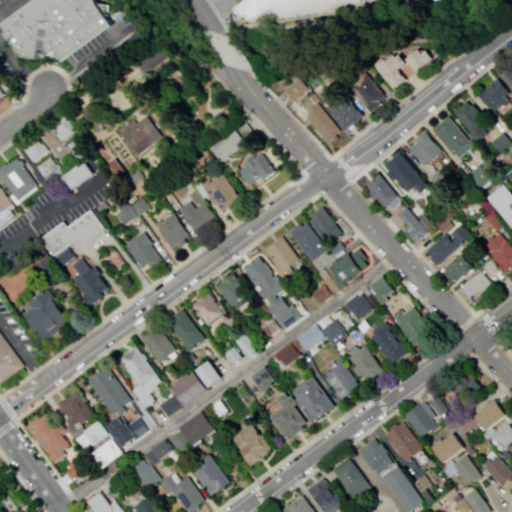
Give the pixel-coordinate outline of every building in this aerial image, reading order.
[(97,0),(100,3),(100,5),(117,28),(67,64),(59,54),(54,58),(42,56),(42,62),(25,59),(16,46),(16,42),(5,27),(42,0),(97,0)] [(373,0),(363,9),(278,22),(277,23),(272,16),(242,22),(232,10),(244,0),(373,0)] [(164,46),(173,57),(150,78),(140,67),(164,46)] [(431,49),(438,58),(420,73),(408,60),(421,49),(425,54),(431,49)] [(403,55),(405,57),(412,65),(404,71),(412,81),(398,93),(377,69),(385,63),(388,60),(397,53),(401,57),(403,55)] [(511,69),(502,76),(511,89),(511,69)] [(366,71),(390,99),(382,105),(379,108),(374,113),(350,85),(366,71)] [(500,77),(511,91),(511,103),(500,113),(492,103),(490,105),(484,97),(488,93),(485,89),(500,77)] [(301,79),(311,90),(297,102),(287,91),(301,79)] [(0,85),(9,97),(0,103),(0,85)] [(350,132),(332,110),(350,95),(368,117),(350,132)] [(306,115),(320,103),(345,132),(339,138),(341,140),(333,147),(311,121),(306,115)] [(474,103),(488,119),(480,125),(491,138),(483,145),(458,117),(474,103)] [(435,132),(453,116),(476,142),(458,158),(435,132)] [(81,132),(66,143),(54,128),(69,117),(81,132)] [(139,127),(149,119),(164,139),(140,158),(123,136),(137,125),(139,127)] [(251,144),(224,164),(214,150),(241,131),(251,144)] [(492,142),(504,131),(511,141),(511,147),(503,155),(492,142)] [(414,148),(430,135),(445,153),(441,156),(444,159),(438,164),(436,161),(430,166),(414,148)] [(84,138),(95,154),(83,163),(72,147),(84,138)] [(44,147),(46,145),(53,154),(37,165),(26,148),(39,139),(44,147)] [(403,155),(423,179),(419,183),(427,192),(420,198),(411,188),(408,191),(388,168),(401,157),(403,155)] [(259,160),(266,156),(279,174),(259,189),(257,186),(254,188),(242,172),(247,168),(245,165),(257,157),(259,160)] [(65,173),(51,183),(40,169),(54,159),(65,173)] [(111,167),(119,159),(128,169),(119,176),(111,167)] [(3,174),(23,160),(43,190),(23,204),(3,174)] [(492,160),(505,176),(483,195),(469,179),(492,160)] [(97,176),(75,193),(65,180),(81,168),(83,170),(89,166),(97,176)] [(186,171),(194,166),(202,178),(195,183),(186,171)] [(132,191),(125,182),(141,171),(147,180),(132,191)] [(205,187),(223,173),(243,201),(225,215),(205,187)] [(375,182),(383,175),(403,197),(388,211),(374,194),(376,193),(372,189),(377,185),(375,182)] [(443,175),(453,189),(446,195),(435,181),(443,175)] [(161,190),(166,187),(171,195),(166,198),(161,190)] [(492,200),(508,187),(511,191),(511,224),(498,207),(495,204),(492,200)] [(0,196),(4,193),(15,209),(11,212),(17,220),(0,231),(0,196)] [(182,212),(193,204),(198,211),(201,209),(192,197),(198,193),(217,218),(197,233),(182,212)] [(135,208),(144,201),(151,211),(142,218),(135,208)] [(121,209),(129,203),(140,218),(127,228),(118,217),(124,213),(121,209)] [(315,216),(326,208),(347,234),(331,246),(313,223),(317,219),(315,216)] [(402,216),(410,209),(432,235),(420,244),(409,230),(412,228),(402,216)] [(94,212),(109,233),(83,252),(77,244),(70,250),(78,260),(66,269),(45,241),(68,224),(71,229),(94,212)] [(485,222),(494,215),(506,230),(497,237),(485,222)] [(177,216),(192,236),(186,241),(189,245),(183,250),(180,245),(175,249),(159,229),(177,216)] [(430,218),(438,228),(431,233),(423,223),(430,218)] [(442,230),(452,221),(459,229),(451,235),(463,250),(441,267),(429,252),(448,237),(442,230)] [(308,228),(311,225),(332,252),(316,264),(293,234),(305,225),(308,228)] [(147,234),(166,262),(153,271),(150,267),(144,271),(128,247),(147,234)] [(491,246),(504,235),(511,244),(511,273),(510,275),(489,252),(493,249),(491,246)] [(270,250),(288,238),(303,260),(285,273),(270,250)] [(31,259),(45,250),(64,277),(50,286),(31,259)] [(482,250),(489,258),(457,286),(447,275),(450,272),(447,268),(468,250),(474,257),(482,250)] [(336,270),(355,255),(356,256),(363,251),(375,267),(349,287),(336,270)] [(359,272),(347,254),(326,267),(338,286),(359,272)] [(85,259),(93,271),(98,267),(104,277),(103,277),(112,291),(106,294),(108,297),(104,300),(93,307),(77,283),(84,278),(76,266),(85,259)] [(261,260),(279,286),(265,296),(247,270),(261,260)] [(489,273),(485,269),(495,261),(503,271),(493,279),(489,273)] [(323,276),(328,273),(343,293),(338,297),(323,276)] [(491,281),(495,284),(492,286),(497,291),(480,306),(466,291),(484,273),(491,281)] [(220,289),(237,277),(254,299),(250,302),(252,305),(239,315),(220,289)] [(336,282),(341,278),(349,289),(344,292),(336,282)] [(389,279),(399,294),(383,305),(372,290),(389,279)] [(75,287),(78,285),(86,297),(83,299),(75,287)] [(315,295),(328,286),(336,297),(323,306),(315,295)] [(51,292),(74,325),(48,344),(28,316),(37,309),(34,304),(51,292)] [(208,299),(215,294),(231,316),(214,328),(197,305),(200,303),(198,300),(205,295),(208,299)] [(270,306),(285,297),(292,309),(277,318),(270,306)] [(361,301),(367,297),(377,311),(362,322),(349,304),(359,298),(361,301)] [(386,309),(398,301),(407,313),(415,307),(436,336),(417,351),(386,309)] [(303,305),(310,315),(301,321),(294,311),(303,305)] [(304,315),(297,306),(290,312),(297,321),(304,315)] [(175,320),(188,311),(209,341),(191,354),(173,329),(178,325),(175,320)] [(276,319),(284,331),(271,340),(263,328),(276,319)] [(341,323),(351,339),(337,348),(327,332),(341,323)] [(373,339),(392,326),(412,355),(393,368),(373,339)] [(320,327),(329,339),(311,353),(301,341),(320,327)] [(157,334),(164,330),(180,354),(163,365),(147,341),(157,334)] [(0,331),(28,370),(1,389),(0,387),(0,331)] [(244,351),(254,343),(262,353),(252,361),(244,351)] [(280,357),(295,346),(304,358),(289,369),(280,357)] [(124,361),(141,349),(166,383),(160,387),(162,390),(155,396),(159,403),(150,409),(136,390),(142,386),(124,361)] [(239,349),(247,359),(237,368),(229,357),(239,349)] [(367,349),(386,374),(371,385),(352,360),(367,349)] [(326,376),(344,362),(365,389),(347,403),(326,376)] [(200,373),(213,364),(226,381),(213,391),(200,373)] [(267,365),(274,375),(264,382),(257,373),(267,365)] [(86,381),(106,367),(130,400),(125,404),(122,406),(125,410),(119,415),(116,411),(111,414),(86,381)] [(454,386),(474,370),(487,387),(480,394),(475,388),(464,397),(454,386)] [(175,392),(198,375),(211,393),(188,410),(175,392)] [(297,395),(317,380),(339,409),(319,424),(297,395)] [(79,393),(97,419),(84,427),(80,422),(74,426),(60,406),(79,393)] [(129,403),(136,398),(149,415),(157,425),(149,430),(129,403)] [(163,408),(177,398),(185,408),(171,419),(163,408)] [(434,405),(443,399),(452,412),(443,418),(434,405)] [(290,403),(295,400),(302,409),(300,410),(311,426),(307,429),(309,431),(296,440),(293,436),(288,439),(274,419),(292,406),(290,403)] [(478,416),(498,400),(511,416),(490,432),(478,416)] [(215,409),(223,403),(232,414),(223,420),(215,409)] [(410,416),(429,403),(439,418),(436,421),(439,425),(441,423),(444,428),(427,440),(410,416)] [(206,414),(220,433),(198,449),(184,430),(206,414)] [(61,428),(64,426),(72,438),(68,440),(75,451),(68,456),(69,457),(58,465),(43,444),(41,445),(30,430),(52,415),(61,428)] [(106,425),(120,415),(126,425),(134,437),(121,447),(106,425)] [(126,425),(138,416),(148,429),(136,438),(126,425)] [(99,422),(123,454),(102,469),(91,454),(95,451),(82,433),(99,422)] [(407,423),(432,459),(422,467),(416,458),(407,464),(387,436),(407,423)] [(511,445),(506,450),(496,438),(491,442),(487,436),(497,429),(501,434),(511,425),(511,445)] [(254,427),(272,454),(252,468),(234,441),(254,427)] [(174,441),(183,434),(193,448),(183,455),(174,441)] [(446,443),(458,435),(468,449),(447,464),(436,448),(445,442),(446,443)] [(380,440),(397,464),(381,476),(364,452),(380,440)] [(149,458),(170,441),(179,453),(157,469),(149,458)] [(473,447),(480,455),(475,459),(469,451),(473,447)] [(491,465),(501,456),(511,468),(511,482),(509,485),(491,465)] [(458,466),(471,457),(486,479),(479,484),(477,482),(472,486),(458,466)] [(195,472),(214,458),(234,485),(216,499),(195,472)] [(337,472),(355,460),(374,487),(357,500),(337,472)] [(138,469),(147,463),(151,469),(154,467),(166,483),(152,493),(140,476),(142,474),(138,469)] [(80,471),(86,466),(94,477),(75,489),(67,477),(79,469),(80,471)] [(411,511),(387,479),(403,467),(418,487),(419,488),(423,494),(426,498),(430,504),(419,511),(411,511)] [(179,475),(186,485),(192,481),(210,504),(199,511),(190,511),(177,494),(174,496),(166,485),(179,475)] [(418,483),(428,476),(436,487),(426,494),(418,483)] [(324,511),(310,492),(327,480),(347,508),(341,511),(324,511)] [(480,511),(470,496),(479,490),(494,511),(480,511)] [(96,511),(91,505),(104,495),(114,508),(119,504),(125,511),(96,511)] [(153,498),(163,511),(137,511),(136,510),(153,498)] [(288,511),(307,498),(318,511),(288,511)] [(458,511),(455,508),(463,502),(470,511),(458,511)]
